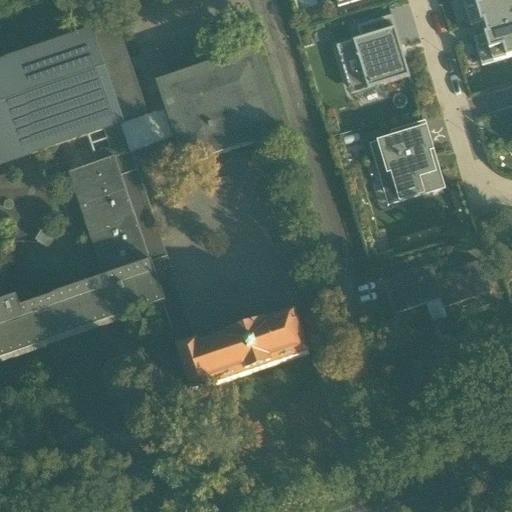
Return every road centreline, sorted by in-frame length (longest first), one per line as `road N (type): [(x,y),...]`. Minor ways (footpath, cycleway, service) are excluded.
road 1 (unclassified): [(262,0),(344,277)]
road 2 (residential): [(425,0),(472,165),(511,194)]
road 3 (secondary): [(511,465),(378,511)]
